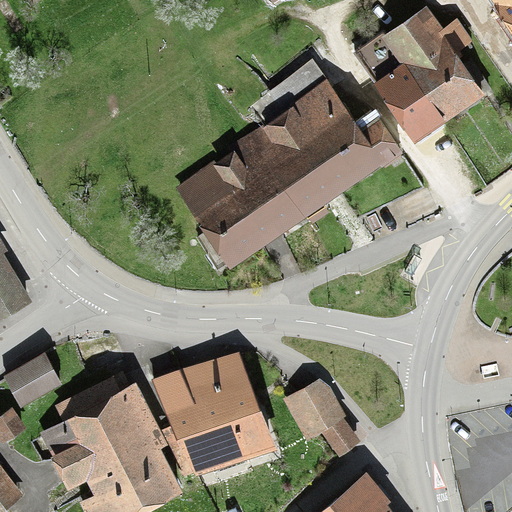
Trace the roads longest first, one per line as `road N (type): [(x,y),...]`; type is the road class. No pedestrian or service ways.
road 1 (tertiary): [(94,287),(168,315),(318,322),(427,350)]
road 2 (unknown): [(306,19),(466,213)]
road 3 (tertiary): [(427,350),(470,254),(511,208)]
road 4 (tertiary): [(437,511),(422,436),(427,350)]
road 5 (tertiary): [(0,174),(55,251),(94,287)]
